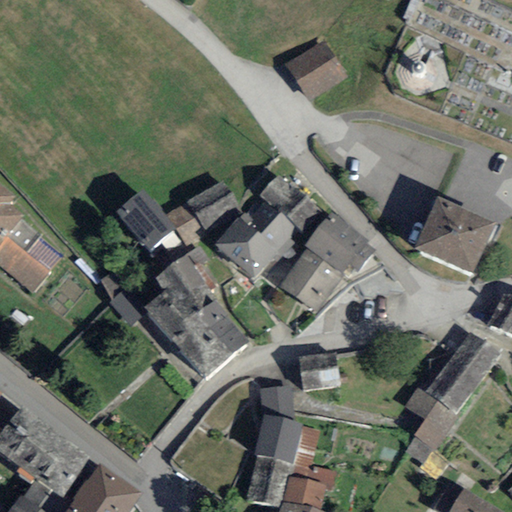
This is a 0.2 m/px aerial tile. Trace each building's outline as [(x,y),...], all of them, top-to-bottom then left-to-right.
[(329,50),(296,70),(316,101),(348,81),(329,50)] [(326,214),(288,183),(271,205),(309,235),(326,214)] [(242,214),(228,190),(176,219),(190,243),(242,214)] [(0,264),(37,295),(65,261),(12,216),(17,209),(0,194),(0,264)] [(179,239),(151,201),(127,219),(155,257),(179,239)] [(471,277),(490,230),(439,210),(421,257),(471,277)] [(376,256),(340,228),(292,290),(319,311),(346,277),(354,284),(376,256)] [(280,261),(244,230),(223,254),(259,285),(280,261)] [(187,261),(155,285),(164,297),(148,312),(145,315),(206,381),(250,348),(187,261)] [(126,290),(115,272),(102,283),(111,304),(126,290)] [(126,290),(111,304),(132,329),(145,315),(148,312),(126,290)] [(511,299),(503,298),(489,329),(511,340),(511,299)] [(507,366),(476,344),(424,417),(433,423),(420,441),(442,457),(507,366)] [(339,362),(307,366),(311,394),(343,390),(339,362)] [(68,506),(95,470),(30,421),(3,456),(68,506)] [(305,431),(273,425),(266,458),(299,464),(305,431)] [(140,511),(144,506),(107,481),(85,511),(140,511)] [(486,511),(460,497),(450,511),(486,511)]
